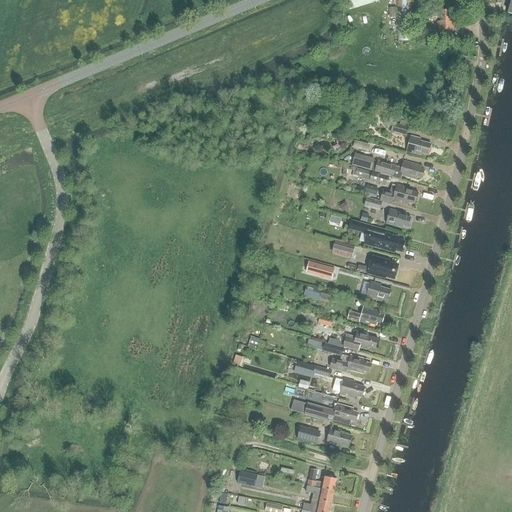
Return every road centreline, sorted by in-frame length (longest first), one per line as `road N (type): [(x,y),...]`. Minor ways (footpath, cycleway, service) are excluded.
road 1 (unclassified): [(362,511),(463,144),(482,54),(481,0)]
road 2 (unclassified): [(28,96),(56,169),(61,214),(28,330),(0,393)]
road 3 (tertiary): [(28,96),(258,0)]
